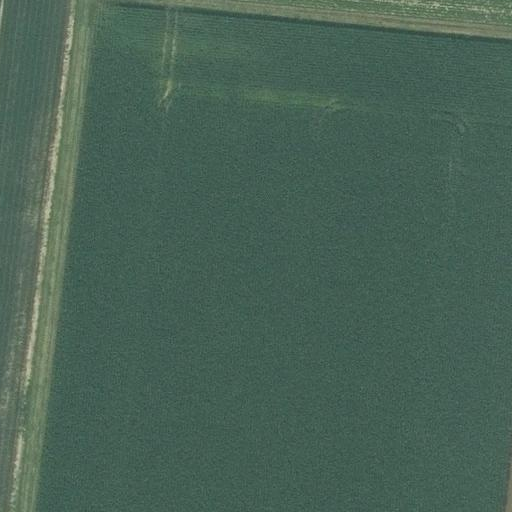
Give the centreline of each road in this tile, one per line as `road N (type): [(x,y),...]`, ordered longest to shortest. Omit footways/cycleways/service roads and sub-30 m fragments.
road 1 (track): [(84,0),(21,511)]
road 2 (track): [(190,0),(511,31)]
